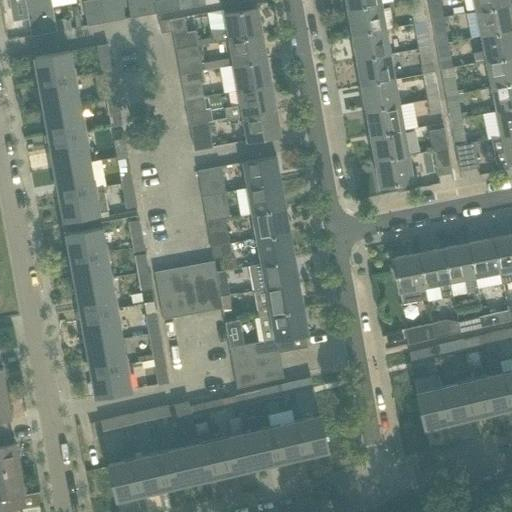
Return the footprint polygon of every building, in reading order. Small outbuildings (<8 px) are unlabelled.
[(54,20),(50,0),(24,0),(27,16),(30,36),(56,31),(54,20)] [(105,23),(101,0),(89,0),(83,1),(85,14),(87,26),(105,23)] [(124,19),(122,8),(121,0),(101,0),(105,23),(124,19)] [(155,14),(153,2),(152,0),(127,0),(130,18),(155,14)] [(180,9),(178,0),(165,0),(153,2),(155,14),(180,9)] [(381,4),(379,0),(345,0),(347,10),(381,4)] [(425,21),(421,0),(409,0),(413,23),(425,21)] [(442,8),(440,0),(428,0),(431,10),(442,8)] [(509,4),(508,0),(472,0),(475,11),(509,4)] [(385,29),(381,4),(347,10),(352,35),(385,29)] [(511,29),(511,18),(509,4),(475,11),(480,36),(511,29)] [(257,8),(238,12),(223,14),(226,30),(211,32),(213,43),(228,40),(262,34),(257,8)] [(79,16),(69,17),(71,29),(81,27),(79,16)] [(71,29),(69,17),(54,20),(56,31),(71,29)] [(184,18),(170,20),(172,31),(175,49),(198,45),(196,31),(186,33),(184,18)] [(172,31),(170,20),(158,22),(160,33),(172,31)] [(448,43),(446,28),(434,31),(437,45),(448,43)] [(390,54),(385,29),(352,35),(356,60),(390,54)] [(511,55),(511,29),(480,36),(483,51),(473,54),(475,63),(485,61),(511,55)] [(430,47),(427,32),(415,34),(418,49),(430,47)] [(262,34),(228,40),(231,58),(233,65),(267,59),(262,34)] [(451,59),(448,43),(437,45),(440,61),(451,59)] [(109,57),(107,44),(97,46),(99,59),(109,57)] [(202,71),(198,45),(175,49),(180,75),(202,71)] [(432,62),(430,47),(418,49),(421,64),(432,62)] [(94,188),(83,132),(69,51),(34,57),(39,83),(44,82),(53,131),(48,132),(50,145),(55,144),(64,193),(59,194),(64,220),(98,213),(108,211),(104,187),(95,188),(94,188)] [(394,80),(390,54),(356,60),(361,86),(394,80)] [(511,81),(511,55),(485,61),(490,86),(511,81)] [(112,74),(109,57),(99,59),(102,76),(112,74)] [(271,84),(267,59),(233,65),(237,90),(271,84)] [(204,82),(202,71),(180,75),(185,100),(203,96),(201,82),(204,82)] [(116,95),(113,78),(103,80),(106,97),(116,95)] [(399,105),(394,80),(361,86),(365,111),(399,105)] [(457,90),(455,80),(444,82),(446,95),(462,92),(462,90),(457,90)] [(511,107),(511,81),(490,86),(495,111),(511,107)] [(438,98),(435,82),(425,84),(428,100),(438,98)] [(276,109),(271,84),(237,90),(240,105),(224,108),(226,119),(242,115),(276,109)] [(464,100),(462,92),(446,95),(449,113),(460,110),(458,101),(464,100)] [(119,111),(116,95),(106,97),(111,127),(121,125),(119,111)] [(205,109),(203,96),(185,100),(190,125),(208,122),(212,121),(210,109),(205,109)] [(440,112),(438,98),(428,100),(430,113),(440,112)] [(404,130),(399,105),(365,111),(370,136),(404,130)] [(511,133),(511,107),(495,111),(500,136),(511,133)] [(280,135),(276,109),(242,115),(246,141),(280,135)] [(212,148),(208,122),(190,125),(194,150),(212,148)] [(447,148),(444,133),(443,128),(429,131),(431,143),(432,151),(447,148)] [(408,155),(404,130),(370,136),(374,161),(408,155)] [(466,143),(464,131),(453,133),(455,146),(466,144),(466,143)] [(511,133),(500,136),(491,138),(494,156),(498,172),(511,168),(511,133)] [(113,140),(117,158),(127,156),(124,139),(113,140)] [(474,142),(466,143),(466,144),(455,146),(460,171),(478,168),(474,142)] [(451,174),(447,148),(432,151),(437,177),(451,174)] [(413,181),(409,161),(408,155),(374,161),(379,187),(397,184),(398,192),(414,189),(413,181)] [(127,156),(117,158),(120,175),(130,172),(127,156)] [(281,182),(276,156),(242,162),(246,188),(281,182)] [(225,192),(221,166),(197,170),(201,196),(225,192)] [(134,194),(131,177),(121,179),(123,195),(134,194)] [(281,182),(246,188),(241,189),(245,214),(251,213),(285,207),(281,182)] [(230,217),(225,192),(201,196),(206,221),(225,218),(230,217)] [(136,207),(134,194),(123,195),(126,208),(136,207)] [(290,232),(285,207),(251,213),(255,238),(290,232)] [(229,243),(227,228),(225,218),(206,221),(210,247),(229,243)] [(144,250),(139,221),(128,223),(134,252),(144,250)] [(130,389),(115,309),(101,227),(66,233),(71,259),(76,258),(85,308),(80,308),(82,320),(82,321),(87,320),(96,369),(91,370),(95,396),(130,389)] [(294,257),(290,232),(255,238),(260,264),(294,257)] [(511,234),(493,238),(500,272),(499,272),(501,284),(511,281),(511,234)] [(500,272),(493,238),(468,243),(475,277),(500,272)] [(230,244),(229,243),(210,247),(212,258),(221,257),(222,260),(232,258),(231,252),(247,249),(246,241),(230,244)] [(475,277),(468,243),(443,248),(450,282),(464,279),(467,295),(478,293),(475,277)] [(450,282),(443,248),(418,253),(425,287),(439,284),(442,298),(453,296),(450,282)] [(425,287),(418,253),(392,258),(401,304),(427,299),(424,287),(425,287)] [(148,272),(145,256),(134,258),(137,274),(148,272)] [(294,257),(260,264),(249,266),(253,291),(264,289),(299,283),(294,257)] [(218,286),(215,272),(214,262),(202,264),(206,288),(218,286)] [(206,288),(202,264),(190,266),(194,290),(206,288)] [(194,290),(190,266),(178,268),(182,292),(194,290)] [(182,292),(178,268),(166,270),(170,294),(182,292)] [(170,294),(166,270),(154,272),(158,296),(170,294)] [(230,295),(225,270),(215,272),(218,286),(220,297),(228,296),(230,295)] [(151,288),(148,272),(137,274),(140,290),(151,288)] [(303,308),(299,283),(264,289),(269,314),(303,308)] [(222,309),(220,297),(218,286),(206,288),(210,311),(222,309)] [(210,311),(206,288),(194,290),(198,313),(210,311)] [(198,313),(194,290),(182,292),(186,315),(198,313)] [(186,315),(182,292),(170,294),(174,318),(186,315)] [(174,318),(170,294),(158,296),(163,320),(174,318)] [(230,310),(228,296),(220,297),(222,309),(223,312),(230,310)] [(308,334),(303,308),(269,314),(274,340),(252,344),(255,356),(278,352),(306,347),(303,334),(308,334)] [(495,312),(482,315),(484,327),(497,324),(495,312)] [(163,358),(156,315),(145,317),(149,340),(153,360),(163,358)] [(484,327),(482,315),(470,318),(472,329),(484,327)] [(450,335),(446,319),(432,323),(435,338),(450,335)] [(435,338),(432,323),(404,329),(408,345),(435,338)] [(511,328),(493,333),(495,343),(511,338),(511,328)] [(495,343),(493,333),(462,340),(464,350),(495,343)] [(464,350),(462,340),(446,344),(448,353),(464,350)] [(255,356),(252,344),(229,348),(231,360),(255,356)] [(411,362),(433,357),(441,356),(439,346),(409,352),(411,362)] [(280,364),(278,352),(255,356),(257,368),(280,364)] [(257,368),(255,356),(231,360),(234,373),(257,368)] [(168,382),(163,358),(153,360),(157,384),(168,382)] [(283,379),(280,364),(257,368),(260,384),(283,379)] [(260,384),(257,368),(234,373),(236,389),(260,384)] [(511,406),(511,370),(416,393),(424,427),(449,421),(448,416),(472,410),(473,415),(485,412),(484,407),(507,402),(509,407),(511,406)] [(313,388),(311,378),(280,385),(282,395),(313,388)] [(278,396),(276,386),(260,389),(262,399),(278,396)] [(262,399),(260,389),(242,393),(245,403),(262,399)] [(11,419),(6,394),(0,394),(0,433),(5,433),(3,421),(11,419)] [(223,408),(221,398),(205,401),(207,411),(223,408)] [(188,401),(174,404),(183,440),(197,436),(192,415),(207,411),(205,401),(189,405),(188,401)] [(170,415),(168,405),(148,410),(150,420),(170,415)] [(150,420),(148,410),(134,413),(136,423),(150,420)] [(132,424),(130,414),(123,415),(125,426),(126,426),(129,441),(136,439),(132,424)] [(125,426),(123,415),(100,421),(102,431),(125,426)] [(302,455),(327,449),(319,415),(108,465),(116,499),(141,493),(140,488),(214,470),(215,475),(217,475),(228,472),(227,468),(301,450),(302,455)] [(7,445),(5,433),(0,433),(0,472),(19,469),(15,443),(7,445)] [(24,494),(19,469),(0,472),(0,511),(22,508),(22,507),(19,507),(17,496),(24,494)]
